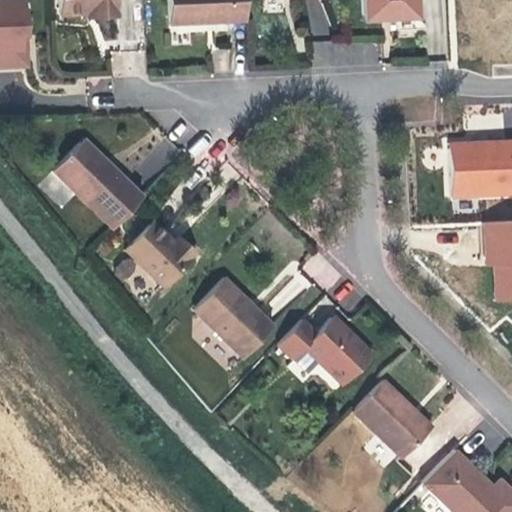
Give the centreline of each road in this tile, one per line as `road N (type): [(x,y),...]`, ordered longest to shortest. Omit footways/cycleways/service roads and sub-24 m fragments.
road 1 (residential): [(0,210),(113,353),(265,511)]
road 2 (residential): [(363,90),(367,215),(383,279),(511,411)]
road 3 (residential): [(142,98),(363,90)]
road 4 (residential): [(363,90),(511,87)]
